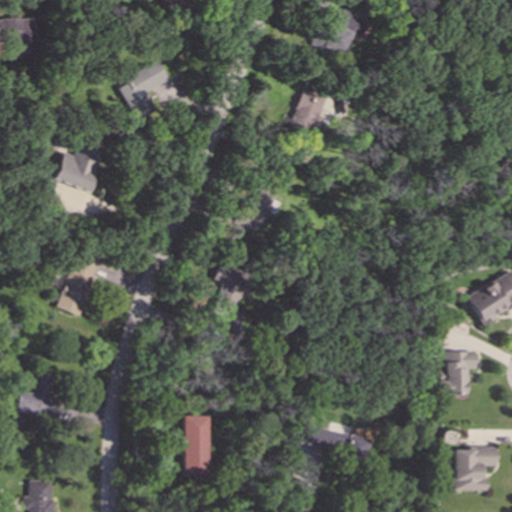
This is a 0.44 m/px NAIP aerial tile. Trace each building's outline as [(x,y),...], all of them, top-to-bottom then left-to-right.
[(182,0),(159,0),(177,10),(182,0)] [(343,54),(349,36),(358,38),(364,17),(334,8),(322,47),(343,54)] [(33,19),(0,18),(0,31),(5,32),(5,45),(32,45),(33,19)] [(128,74),(130,80),(116,87),(133,121),(154,111),(144,92),(166,81),(156,60),(128,74)] [(307,138),(324,100),(301,90),(284,127),(307,138)] [(86,192),(101,145),(77,137),(71,156),(60,152),(51,181),(86,192)] [(270,192),(251,187),(245,209),(236,207),(231,225),(260,232),(270,192)] [(52,308),(76,316),(96,262),(73,254),(52,308)] [(230,321),(246,274),(216,264),(211,280),(218,282),(212,298),(215,299),(210,314),(230,321)] [(481,324),(511,306),(511,273),(511,271),(465,297),(481,324)] [(234,341),(237,317),(225,315),(224,325),(220,325),(218,339),(234,341)] [(436,370),(436,393),(463,394),(463,369),(473,370),(473,352),(443,351),(443,370),(436,370)] [(12,413),(49,417),(53,377),(29,375),(27,393),(14,391),(12,413)] [(203,416),(178,416),(178,477),(203,477),(203,416)] [(368,439),(303,426),(296,460),(317,464),(319,451),(363,460),(368,439)] [(482,491),(482,466),(492,466),(492,447),(465,446),(465,450),(450,450),(449,490),(482,491)] [(49,511),(49,481),(25,481),(25,497),(20,497),(19,510),(25,510),(24,511),(49,511)]
